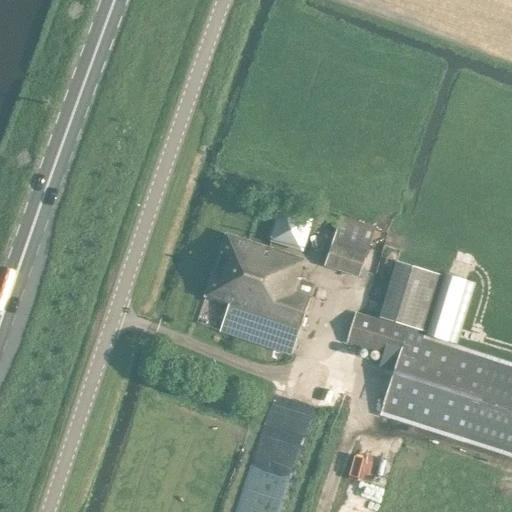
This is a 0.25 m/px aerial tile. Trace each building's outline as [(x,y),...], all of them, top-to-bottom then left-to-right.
[(326,263),(358,274),(374,226),(341,215),(326,263)] [(221,330),(292,354),(311,296),(309,295),(314,282),(300,277),(306,259),(225,231),(206,294),(230,303),(221,330)] [(380,318),(425,332),(442,275),(397,261),(380,318)] [(399,358),(383,412),(511,450),(511,365),(407,334),(408,329),(355,314),(347,342),(399,358)] [(366,490),(367,468),(358,467),(358,489),(366,490)]
